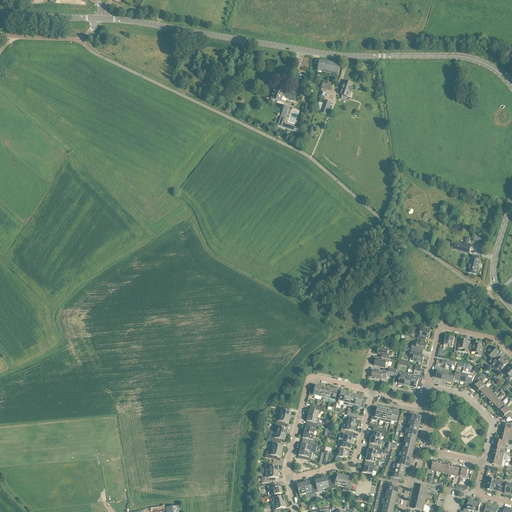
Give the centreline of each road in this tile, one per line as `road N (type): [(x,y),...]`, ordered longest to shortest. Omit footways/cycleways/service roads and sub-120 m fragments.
road 1 (secondary): [(511,85),(490,65),(461,56),(333,55),(97,17)]
road 2 (residential): [(289,480),(306,382),(363,389)]
road 3 (residential): [(289,480),(354,463),(372,392)]
road 4 (residential): [(424,386),(439,328),(495,337),(511,353)]
